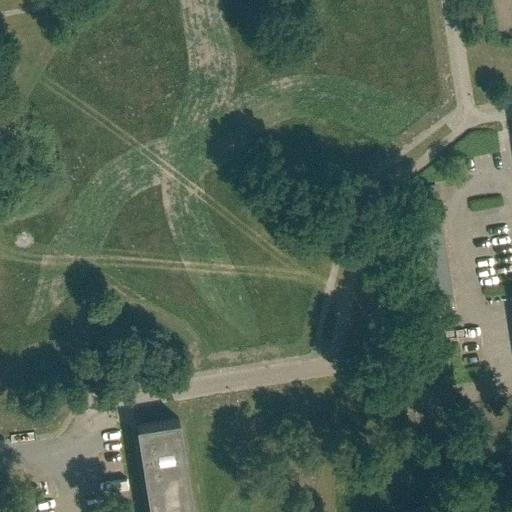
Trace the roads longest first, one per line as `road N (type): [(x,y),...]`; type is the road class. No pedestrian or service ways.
road 1 (residential): [(0,454),(63,442),(108,400),(333,364),(403,405),(511,389)]
road 2 (residential): [(511,181),(450,191),(471,312)]
